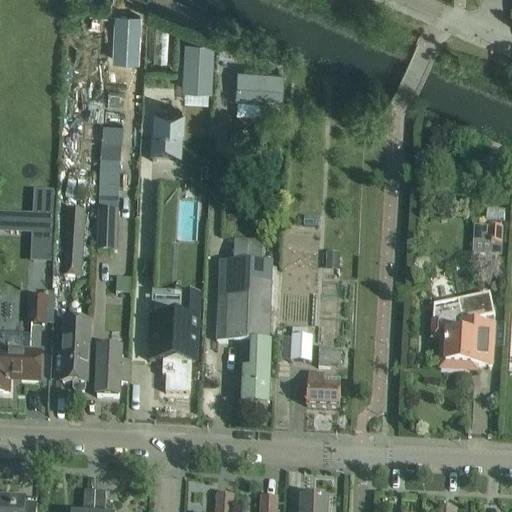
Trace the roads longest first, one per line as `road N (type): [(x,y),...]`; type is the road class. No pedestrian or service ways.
road 1 (residential): [(172,446),(511,463)]
road 2 (residential): [(0,437),(172,446)]
